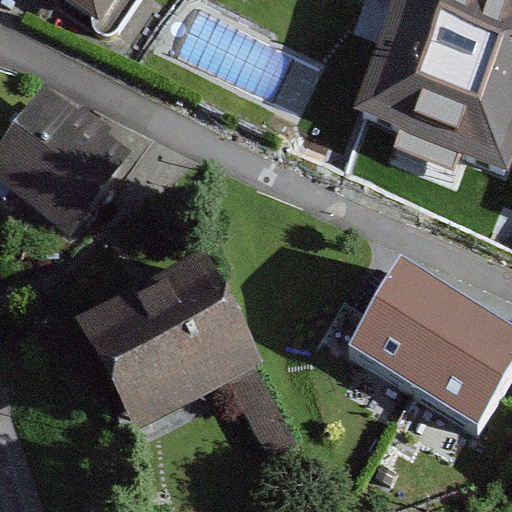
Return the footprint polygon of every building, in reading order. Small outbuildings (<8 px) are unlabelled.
[(69,0),(126,40),(154,0),(69,0)] [(511,140),(511,0),(399,0),(360,105),(504,160),(511,140)] [(148,168),(65,108),(8,187),(91,247),(148,168)] [(211,279),(96,338),(146,435),(261,376),(211,279)] [(460,323),(401,288),(358,360),(417,395),(460,323)] [(511,368),(511,354),(460,323),(417,395),(475,430),(511,368)]
